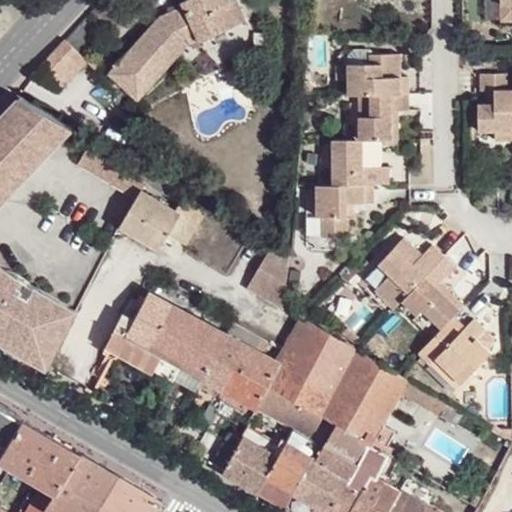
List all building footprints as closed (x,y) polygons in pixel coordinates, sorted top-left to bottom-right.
[(107,72),(121,85),(138,100),(159,77),(153,73),(186,37),(196,33),(198,39),(200,42),(239,24),(230,2),(233,0),(185,0),(181,2),(183,6),(158,16),(109,71),(107,72)] [(246,20),(237,0),(233,0),(230,2),(239,24),(246,20)] [(153,73),(159,77),(185,49),(186,49),(190,43),(198,39),(196,33),(186,37),(153,73)] [(86,61),(64,40),(31,76),(58,91),(86,61)] [(352,96),(401,95),(407,96),(407,80),(393,79),(393,71),(399,71),(400,55),(370,55),(369,55),(369,50),(353,51),(346,57),(347,64),(348,84),(348,96),(352,96)] [(91,55),(86,61),(118,90),(121,85),(107,72),(109,71),(91,55)] [(334,84),(348,84),(347,64),(334,64),(334,84)] [(393,79),(407,80),(407,77),(400,77),(399,71),(393,71),(393,79)] [(511,140),(511,91),(507,91),(507,75),(482,75),(481,91),(485,91),(495,91),(495,103),(486,103),(478,103),(479,132),(495,131),(495,140),(511,140)] [(495,91),(485,91),(486,103),(495,103),(495,91)] [(0,203),(46,155),(38,150),(67,121),(24,95),(0,119),(0,203)] [(351,141),(382,141),(390,140),(389,112),(401,112),(401,95),(352,96),(351,141)] [(75,126),(67,121),(38,150),(46,155),(75,126)] [(100,141),(97,139),(81,167),(139,201),(160,177),(100,141)] [(333,186),(389,185),(389,166),(382,166),(382,141),(351,141),(333,141),(333,186)] [(333,186),(316,186),(317,217),(323,218),(323,239),(348,238),(348,216),(348,204),(353,204),(374,204),(374,186),(333,186)] [(227,216),(207,204),(196,222),(156,200),(134,236),(173,259),(181,247),(185,240),(192,245),(205,253),(227,216)] [(396,309),(404,300),(431,272),(448,255),(436,244),(425,254),(415,264),(409,258),(419,248),(408,237),(383,263),(394,273),(378,290),(396,309)] [(189,252),(192,245),(185,240),(181,247),(189,252)] [(415,264),(425,254),(419,248),(409,258),(415,264)] [(279,309),(287,258),(271,250),(248,292),(279,309)] [(431,272),(441,282),(458,264),(448,255),(431,272)] [(360,285),(389,315),(396,309),(378,290),(394,273),(383,263),(360,285)] [(455,316),(465,305),(447,287),(443,290),(438,284),(441,282),(431,272),(404,300),(420,315),(426,309),(444,328),(455,316)] [(0,340),(47,367),(51,359),(39,351),(61,312),(0,276),(0,340)] [(205,375),(227,335),(150,293),(146,301),(139,297),(136,302),(133,300),(104,349),(117,356),(121,349),(129,335),(205,375)] [(467,327),(455,316),(444,328),(420,353),(433,365),(438,359),(463,384),(492,353),(488,350),(495,343),(496,338),(488,347),(478,338),(487,329),(475,318),(467,327)] [(303,318),(285,353),(280,362),(280,364),(270,384),(322,417),(323,416),(359,352),(356,349),(303,318)] [(487,329),(478,338),(488,347),(496,338),(487,329)] [(197,390),(199,386),(204,378),(205,375),(129,335),(121,349),(197,390)] [(204,378),(226,390),(240,365),(252,371),(262,354),(257,351),(227,335),(205,375),(204,378)] [(262,354),(268,344),(263,341),(257,351),(262,354)] [(401,393),(408,380),(400,375),(359,352),(323,416),(337,425),(371,445),(390,456),(399,438),(382,428),(401,393)] [(226,390),(258,409),(259,408),(258,407),(270,384),(280,364),(262,354),(252,371),(240,365),(226,390)] [(226,390),(204,378),(199,386),(222,399),(226,390)] [(464,413),(408,380),(401,393),(457,426),(464,413)] [(243,436),(241,439),(228,463),(223,471),(224,471),(286,508),(294,493),(313,455),(301,448),(311,438),(322,417),(270,384),(258,407),(259,408),(297,429),(286,447),(280,458),(243,436)] [(258,409),(226,390),(222,399),(254,417),(258,409)] [(0,460),(24,421),(0,406),(0,460)] [(24,421),(0,460),(0,511),(46,511),(50,507),(81,456),(24,421)] [(326,511),(332,511),(371,445),(337,425),(325,445),(318,458),(313,455),(294,493),(326,511)] [(286,447),(249,426),(243,436),(280,458),(286,447)] [(228,463),(241,439),(231,433),(217,457),(228,463)] [(301,448),(313,455),(320,442),(311,438),(301,448)] [(318,458),(325,445),(320,442),(313,455),(318,458)] [(376,478),(390,456),(371,445),(332,511),(351,511),(373,476),(376,478)] [(98,511),(120,478),(81,456),(50,507),(57,511),(98,511)] [(399,461),(390,456),(376,478),(386,483),(399,461)] [(373,476),(351,511),(384,511),(373,505),(386,483),(376,478),(373,476)] [(98,511),(128,511),(141,490),(120,478),(98,511)] [(384,511),(436,511),(386,483),(373,505),(384,511)] [(141,490),(128,511),(156,511),(162,503),(141,490)]
